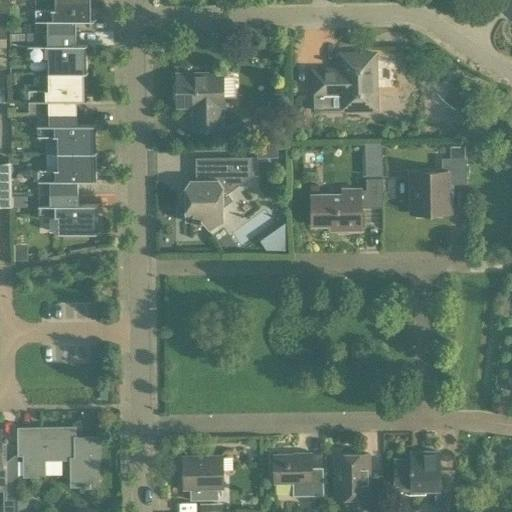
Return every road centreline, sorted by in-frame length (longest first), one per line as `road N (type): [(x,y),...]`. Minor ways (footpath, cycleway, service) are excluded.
road 1 (residential): [(134,22),(396,10),(424,14),(467,46)]
road 2 (residential): [(422,262),(137,267)]
road 3 (residential): [(139,427),(423,421)]
road 4 (residential): [(137,267),(134,22)]
road 5 (residential): [(423,421),(422,262)]
road 6 (residential): [(6,334),(138,332)]
